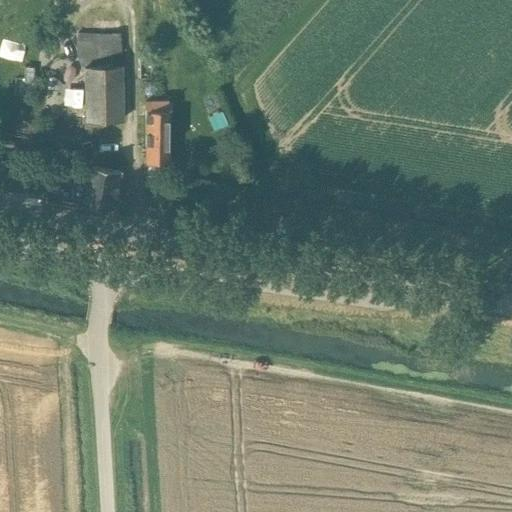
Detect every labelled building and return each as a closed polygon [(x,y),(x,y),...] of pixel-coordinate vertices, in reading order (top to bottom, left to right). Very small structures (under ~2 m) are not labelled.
[(122,118),(120,65),(121,64),(121,52),(120,33),(77,33),(76,54),(82,69),(84,69),(85,119),(122,118)] [(168,161),(168,154),(168,100),(146,100),(146,160),(168,161)] [(43,153),(44,165),(69,164),(69,152),(43,153)] [(74,179),(71,198),(84,200),(83,204),(111,208),(114,194),(117,195),(119,185),(118,185),(121,169),(86,164),(85,172),(88,172),(87,181),(74,179)] [(41,169),(42,184),(70,182),(68,167),(41,169)]
